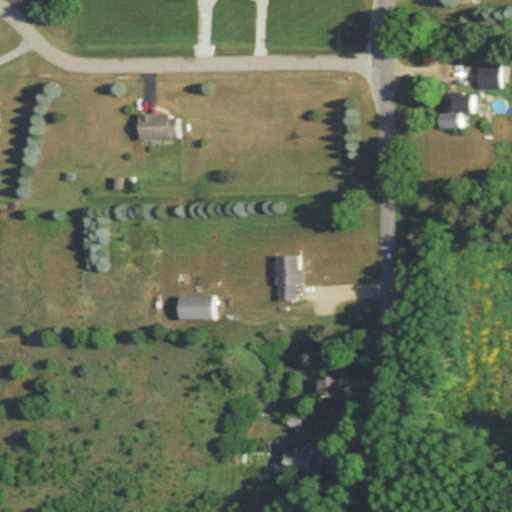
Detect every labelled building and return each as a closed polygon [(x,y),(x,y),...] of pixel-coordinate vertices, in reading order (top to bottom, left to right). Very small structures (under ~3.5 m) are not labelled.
[(508,38),(508,20),(482,20),(482,38),(508,38)] [(504,65),(481,65),(481,89),(504,89),(504,65)] [(466,114),(477,114),(477,96),(446,96),(445,129),(466,130),(466,114)] [(142,116),(142,141),(182,141),(182,116),(142,116)] [(280,302),(303,302),(303,258),(280,258),(280,302)] [(182,322),(218,322),(218,298),(182,298),(182,322)] [(322,376),(322,400),(347,400),(347,376),(322,376)] [(319,476),(319,454),(287,454),(287,476),(319,476)]
